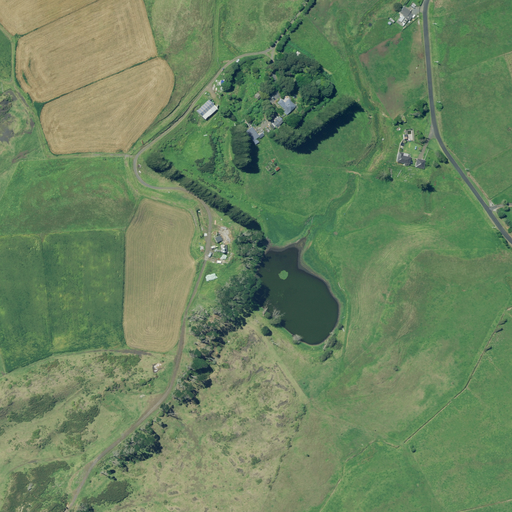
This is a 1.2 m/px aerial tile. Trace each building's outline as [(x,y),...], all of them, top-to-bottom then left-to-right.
[(406,18),(403,22),(405,24),(408,20),(409,21),(413,15),(410,12),(410,11),(404,7),(400,13),(402,15),(399,20),(401,22),(405,17),(406,18)] [(296,106),(289,99),(285,103),(281,99),(277,103),(285,110),(283,111),(287,115),(296,106)] [(214,105),(209,100),(197,111),(202,116),(214,105)] [(283,121),(279,117),(270,126),(274,129),(276,127),(277,128),(283,121)] [(258,136),(252,127),(246,131),(255,145),(259,142),(257,140),(264,135),(262,133),(258,136)] [(408,154),(398,152),(396,164),(400,164),(400,163),(404,163),(403,165),(406,166),(406,164),(409,165),(410,157),(407,157),(408,154)] [(425,161),(417,159),(415,167),(423,169),(425,161)] [(229,242),(224,233),(214,238),(217,243),(222,240),(224,245),(229,242)]
